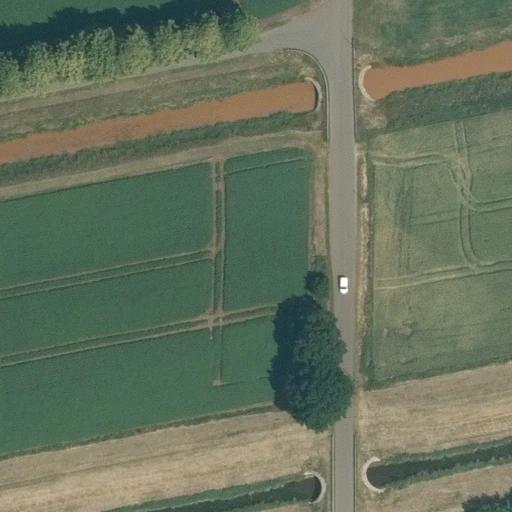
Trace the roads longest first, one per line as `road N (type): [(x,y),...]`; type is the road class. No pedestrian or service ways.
road 1 (unclassified): [(346,30),(344,511)]
road 2 (unclassified): [(346,30),(0,96)]
